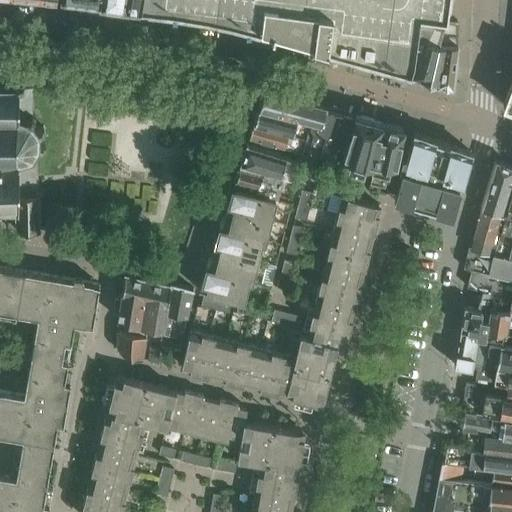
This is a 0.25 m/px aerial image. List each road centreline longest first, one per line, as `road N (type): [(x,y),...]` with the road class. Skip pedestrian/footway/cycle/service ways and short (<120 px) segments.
road 1 (residential): [(0,25),(254,57),(192,259),(177,269),(113,262)]
road 2 (residential): [(98,357),(420,439)]
road 3 (residential): [(420,439),(482,124)]
road 4 (residential): [(485,0),(476,81),(482,124)]
